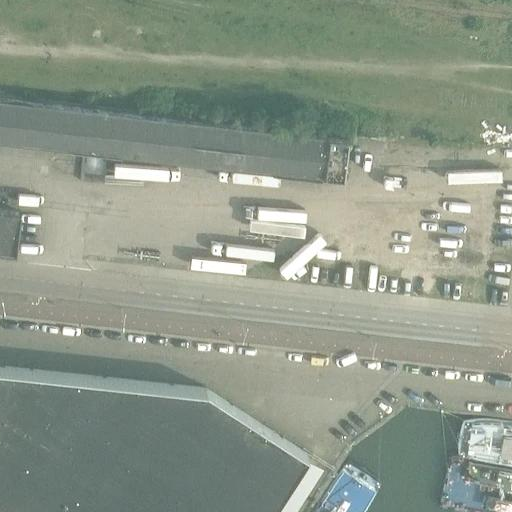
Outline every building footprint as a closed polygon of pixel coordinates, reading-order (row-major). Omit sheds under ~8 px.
[(128,113),(0,98),(0,139),(123,154),(128,113)] [(328,135),(128,113),(123,154),(323,175),(328,135)] [(347,138),(328,135),(323,175),(343,177),(347,138)] [(19,214),(0,211),(0,250),(15,252),(19,214)] [(0,365),(0,511),(269,511),(307,453),(206,388),(0,365)]
